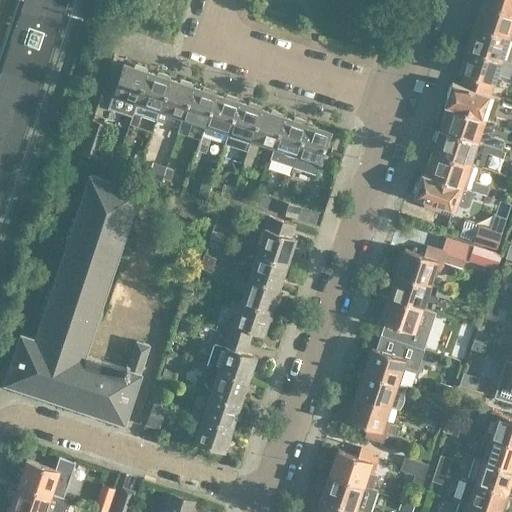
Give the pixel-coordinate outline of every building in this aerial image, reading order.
[(511,10),(482,0),(474,24),(510,36),(511,30),(511,10)] [(511,0),(482,0),(511,10),(511,0)] [(474,24),(466,47),(503,59),(507,46),(511,47),(511,36),(510,36),(474,24)] [(464,72),(460,83),(490,93),(491,93),(495,83),(498,73),(508,77),(511,64),(511,62),(503,59),(466,47),(458,70),(464,72)] [(113,92),(108,107),(132,115),(136,102),(147,71),(145,70),(146,67),(134,64),(133,66),(123,63),(113,92)] [(132,115),(129,124),(136,126),(140,115),(156,120),(159,109),(170,78),(168,77),(169,75),(158,71),(157,74),(147,71),(136,102),(132,115)] [(170,78),(159,109),(156,120),(162,123),(166,112),(182,117),(192,85),(190,85),(191,82),(180,79),(180,82),(170,78)] [(443,104),(446,105),(482,118),(483,116),(493,119),(500,97),(490,93),(460,83),(451,80),(443,104)] [(192,85),(182,117),(179,127),(186,130),(190,120),(205,124),(215,93),(213,93),(214,90),(203,86),(202,89),(192,85)] [(215,93),(205,124),(201,135),(196,150),(204,152),(209,138),(224,143),(228,132),(238,101),(236,100),(237,97),(226,94),(225,96),(215,93)] [(238,101),(228,132),(224,142),(247,150),(251,140),(261,108),(259,107),(260,105),(249,101),(248,104),(238,101)] [(446,105),(438,128),(478,142),(501,148),(504,139),(482,132),(486,119),(482,118),(446,105)] [(261,108),(251,140),(244,161),(252,164),(258,142),(273,147),(284,116),(282,115),(283,112),(272,109),(271,112),(261,108)] [(284,116),(273,147),(296,154),(306,123),(306,120),(294,116),(293,119),(284,116)] [(496,116),(495,120),(494,121),(506,125),(507,120),(496,116)] [(104,124),(91,120),(80,153),(93,158),(104,124)] [(306,123),(296,154),(315,161),(315,159),(320,160),(325,144),(328,145),(332,134),(329,133),(330,131),(306,123)] [(438,128),(430,151),(471,165),(474,165),(481,143),(478,142),(438,128)] [(420,171),(420,173),(459,186),(463,187),(485,194),(488,185),(475,181),(479,168),(471,165),(430,151),(423,172),(420,171)] [(150,160),(146,171),(160,176),(164,164),(150,160)] [(22,333),(6,381),(124,420),(149,344),(137,340),(128,368),(84,354),(139,187),(91,171),(36,338),(22,333)] [(470,190),(459,186),(420,173),(412,195),(426,200),(424,205),(436,209),(438,204),(452,208),(453,203),(465,207),(470,190)] [(219,184),(217,192),(230,196),(232,188),(219,184)] [(259,191),(255,203),(271,208),(275,196),(259,191)] [(297,217),(301,205),(275,196),(271,208),(297,217)] [(265,226),(256,254),(285,264),(288,253),(291,254),(295,243),(292,242),(293,238),(290,237),(294,224),(269,216),(268,220),(265,226)] [(503,233),(480,225),(475,242),(498,249),(503,233)] [(230,236),(215,231),(213,239),(227,244),(230,236)] [(404,249),(397,272),(431,284),(436,269),(440,271),(443,260),(462,267),(464,261),(462,260),(463,256),(425,244),(422,254),(404,249)] [(483,265),(497,270),(502,254),(488,250),(483,265)] [(204,254),(202,261),(213,265),(215,258),(204,254)] [(256,254),(248,276),(277,286),(281,276),(284,277),(287,266),(285,265),(285,264),(256,254)] [(213,265),(202,261),(200,267),(211,271),(213,265)] [(431,284),(397,272),(388,296),(423,308),(431,284)] [(248,276),(240,300),(273,310),(276,300),(273,299),(277,286),(248,276)] [(452,291),(438,287),(435,295),(449,300),(452,291)] [(494,292),(490,304),(501,308),(505,296),(494,292)] [(423,308),(388,296),(380,320),(399,326),(395,340),(431,352),(435,342),(422,338),(423,333),(416,330),(423,308)] [(230,320),(225,334),(248,342),(252,330),(265,334),(269,323),(266,322),(270,310),(273,311),(273,310),(240,300),(233,321),(230,320)] [(500,308),(490,305),(486,318),(496,321),(500,308)] [(215,343),(207,367),(217,370),(247,380),(250,368),(253,369),(256,359),(254,358),(254,356),(244,353),(245,351),(248,342),(225,334),(221,345),(215,343)] [(473,339),(471,348),(486,353),(488,344),(473,339)] [(372,347),(364,371),(398,382),(406,358),(420,363),(421,357),(429,360),(431,352),(395,340),(390,353),(372,347)] [(511,361),(504,359),(497,380),(511,385),(511,361)] [(207,367),(200,389),(210,392),(239,401),(242,392),(245,393),(249,383),(246,382),(247,380),(217,370),(207,367)] [(164,370),(161,377),(173,380),(175,374),(164,370)] [(356,394),(390,405),(400,409),(402,407),(403,404),(404,400),(404,397),(407,386),(398,383),(398,382),(364,371),(356,394)] [(463,371),(458,385),(481,393),(486,379),(482,378),(463,371)] [(161,377),(159,384),(170,388),(173,380),(161,377)] [(441,383),(437,394),(450,399),(454,388),(441,383)] [(481,393),(458,385),(454,397),(474,403),(475,402),(478,403),(481,393)] [(202,416),(231,425),(234,426),(238,415),(235,414),(239,401),(210,392),(202,416)] [(390,405),(356,394),(347,419),(368,426),(365,434),(383,440),(384,437),(385,437),(387,431),(396,434),(399,426),(389,422),(390,421),(386,419),(390,405)] [(146,424),(157,428),(165,404),(153,400),(146,424)] [(444,415),(430,410),(427,418),(441,423),(444,415)] [(495,416),(489,435),(511,443),(511,416),(499,413),(497,416),(495,416)] [(196,436),(195,440),(226,450),(230,439),(227,438),(231,425),(202,416),(195,436),(196,436)] [(460,425),(446,421),(443,432),(456,436),(460,425)] [(511,443),(489,435),(482,458),(511,467),(511,443)] [(337,449),(329,473),(365,485),(369,471),(373,472),(378,457),(379,454),(360,448),(357,456),(337,449)] [(421,487),(429,463),(404,455),(400,469),(415,474),(411,485),(421,487)] [(450,460),(440,457),(437,467),(446,470),(450,460)] [(22,470),(18,482),(53,493),(59,496),(62,487),(65,479),(71,462),(66,460),(60,458),(58,464),(56,470),(49,467),(42,465),(26,459),(22,470)] [(511,467),(482,458),(474,480),(506,491),(511,471),(511,467)] [(446,471),(436,467),(431,482),(441,486),(446,471)] [(329,473),(322,496),(357,508),(365,485),(329,473)] [(465,477),(457,500),(494,511),(498,511),(506,491),(474,480),(465,477)] [(18,482),(10,505),(31,511),(46,511),(53,493),(18,482)] [(106,511),(114,489),(102,485),(95,507),(106,511)] [(126,511),(132,494),(121,491),(113,511),(126,511)] [(171,511),(190,511),(193,502),(166,493),(163,504),(173,508),(171,511)] [(322,496),(316,511),(355,511),(357,508),(322,496)] [(411,511),(414,504),(402,500),(399,509),(408,511),(411,511)] [(494,511),(457,500),(453,511),(494,511)]
